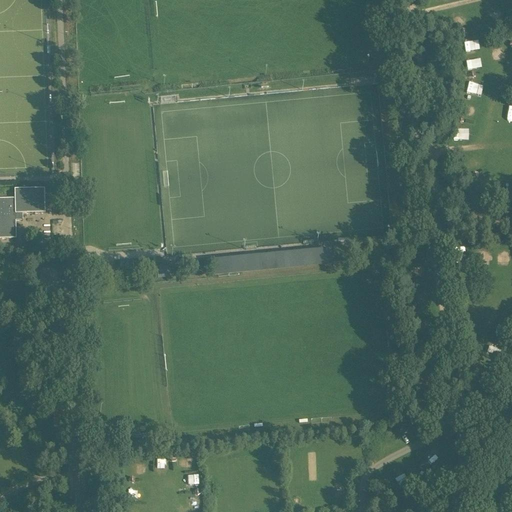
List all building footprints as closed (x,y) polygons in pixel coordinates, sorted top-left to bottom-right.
[(457,28),(465,22),(459,14),(451,19),(457,28)] [(475,40),(464,41),(465,52),(476,52),(475,40)] [(490,49),(494,64),(504,61),(499,46),(490,49)] [(478,92),(479,81),(470,80),(469,91),(478,92)] [(511,119),(511,104),(508,103),(503,116),(511,119)] [(477,120),(478,110),(468,108),(467,118),(477,120)] [(483,151),(471,151),(472,161),(483,160),(483,151)] [(0,199),(0,239),(16,239),(15,221),(20,221),(22,218),(22,214),(45,214),(44,189),(14,190),(14,199),(0,199)] [(407,215),(409,226),(429,223),(428,212),(407,215)] [(45,223),(45,214),(28,215),(29,224),(45,223)] [(511,264),(511,253),(511,248),(498,249),(499,265),(511,264)] [(210,260),(211,275),(331,264),(330,249),(210,260)] [(476,263),(484,262),(482,251),(474,253),(476,263)] [(157,272),(158,277),(178,276),(177,269),(157,272)] [(53,411),(53,427),(63,427),(62,411),(53,411)] [(398,489),(408,484),(402,471),(392,476),(398,489)] [(202,473),(187,474),(188,485),(202,484),(202,473)]
